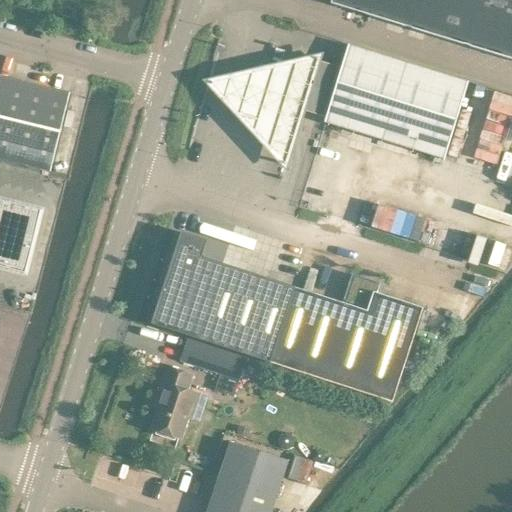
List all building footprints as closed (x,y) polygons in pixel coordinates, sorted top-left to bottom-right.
[(511,60),(511,0),(330,0),(330,4),(511,60)] [(340,68),(325,118),(324,123),(383,141),(407,64),(347,46),(340,68)] [(320,58),(204,85),(284,169),(320,58)] [(407,64),(383,141),(443,159),(467,82),(407,64)] [(0,77),(0,122),(11,80),(0,77)] [(11,80),(0,122),(0,159),(50,172),(69,94),(11,80)] [(511,95),(491,91),(475,156),(501,162),(511,115),(511,95)] [(402,183),(399,191),(434,204),(437,196),(402,183)] [(0,267),(24,274),(40,210),(0,201),(0,200),(0,267)] [(370,226),(437,247),(445,223),(377,202),(370,226)] [(506,228),(510,218),(467,203),(463,213),(506,228)] [(180,232),(150,324),(268,362),(330,383),(354,308),(342,304),(293,288),(290,287),(290,288),(271,282),(271,280),(267,279),(266,280),(247,274),(248,273),(244,271),(243,273),(224,266),(225,265),(200,257),(206,241),(180,232)] [(351,275),(342,304),(354,308),(330,383),(391,403),(422,309),(376,293),(379,284),(351,275)] [(187,338),(179,362),(238,381),(245,357),(187,338)] [(180,439),(187,420),(197,424),(206,397),(187,390),(192,375),(167,367),(156,399),(160,400),(150,429),(180,439)] [(206,511),(270,511),(287,461),(230,442),(206,511)] [(304,474),(303,498),(313,498),(314,474),(304,474)]
